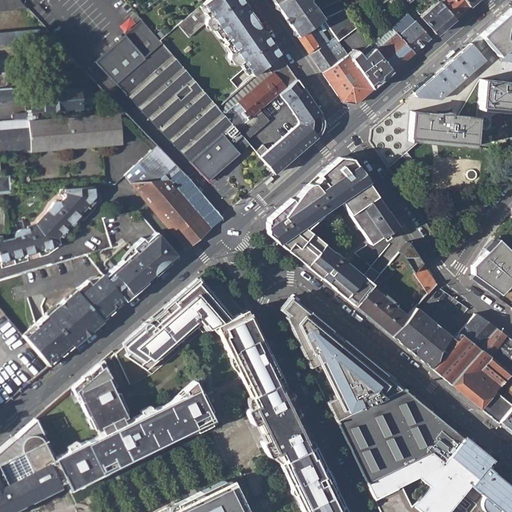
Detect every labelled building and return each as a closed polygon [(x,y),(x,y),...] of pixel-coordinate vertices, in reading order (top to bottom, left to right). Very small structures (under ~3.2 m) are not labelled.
[(0,0),(0,10),(25,8),(17,0),(0,0)] [(203,22),(208,28),(213,29),(228,50),(227,56),(231,62),(236,62),(238,61),(246,73),(249,70),(252,75),(278,53),(241,0),(205,0),(178,24),(188,36),(203,22)] [(287,22),(296,36),(316,23),(322,18),(317,12),(327,4),(340,2),(339,0),(278,0),(273,3),(283,17),(287,14),(291,19),(287,22)] [(440,2),(438,0),(437,0),(430,7),(419,15),(434,34),(453,18),(440,2)] [(441,0),(440,2),(453,18),(468,5),(464,0),(441,0)] [(343,8),(322,18),(335,36),(337,39),(338,40),(357,26),(343,8)] [(511,9),(510,9),(480,35),(501,60),(511,61),(511,9)] [(396,33),(397,35),(412,53),(430,38),(408,13),(391,27),(396,33)] [(287,14),(283,17),(287,22),(291,19),(287,14)] [(296,36),(309,55),(326,43),(329,41),(316,23),(296,36)] [(0,46),(39,44),(37,30),(0,32),(0,46)] [(396,33),(375,50),(392,71),(412,53),(397,35),(396,33)] [(309,55),(341,102),(354,103),(371,88),(347,54),(338,40),(337,39),(335,36),(329,41),(326,43),(309,55)] [(45,48),(72,77),(83,69),(55,40),(53,40),(45,48)] [(115,84),(209,183),(251,147),(236,130),(216,106),(172,55),(161,42),(142,58),(143,60),(115,84)] [(485,60),(470,42),(413,93),(416,97),(439,98),(485,60)] [(370,43),(359,53),(361,57),(373,47),(370,43)] [(347,54),(371,88),(377,83),(392,71),(375,50),(373,47),(361,57),(359,53),(356,50),(353,50),(347,54)] [(216,106),(236,130),(241,125),(259,110),(279,94),(296,79),(278,53),(252,75),(216,106)] [(511,81),(479,78),(477,104),(511,107),(511,81)] [(302,88),(296,79),(279,94),(286,102),(288,99),(302,88)] [(31,109),(31,111),(53,109),(54,110),(91,107),(89,87),(24,91),(25,101),(26,110),(31,109)] [(1,102),(25,101),(24,91),(24,88),(0,90),(1,102)] [(299,127),(269,153),(265,148),(261,144),(254,150),(274,173),(316,136),(313,133),(316,130),(317,126),(317,119),(315,114),(318,112),(302,88),(288,99),(300,116),(299,127)] [(265,148),(269,153),(299,127),(300,116),(288,99),(286,102),(296,117),(294,124),(265,148)] [(244,139),(267,120),(259,110),(241,125),(236,130),(244,139)] [(473,142),(475,118),(411,111),(409,136),(473,142)] [(119,112),(27,120),(0,122),(0,154),(101,146),(121,144),(119,112)] [(157,177),(172,162),(154,144),(121,174),(129,183),(157,177)] [(396,225),(350,158),(349,158),(338,157),(301,189),(293,201),(290,198),(268,218),(266,232),(330,284),(354,305),(371,285),(373,283),(305,228),(337,201),(336,198),(340,199),(340,201),(369,243),(381,235),(386,232),(396,225)] [(129,183),(185,248),(221,217),(195,187),(172,162),(157,177),(129,183)] [(0,192),(10,192),(8,175),(0,175),(0,192)] [(0,259),(25,253),(26,255),(31,253),(30,250),(37,248),(38,249),(58,243),(57,237),(88,205),(86,203),(93,196),(93,186),(59,188),(59,193),(64,197),(60,201),(54,202),(48,211),(49,211),(39,221),(42,223),(24,229),(22,220),(15,222),(17,231),(15,232),(14,233),(13,238),(5,239),(0,240),(0,239),(0,259)] [(134,250),(103,279),(123,301),(176,256),(155,232),(145,241),(142,238),(132,247),(134,250)] [(470,275),(498,296),(511,281),(511,256),(497,241),(470,266),(470,275)] [(398,252),(412,272),(421,262),(407,242),(398,252)] [(412,272),(416,278),(426,269),(421,262),(412,272)] [(416,278),(421,285),(431,276),(426,269),(416,278)] [(21,334),(49,366),(84,335),(123,301),(103,279),(98,273),(86,284),(83,280),(21,334)] [(421,285),(426,293),(435,283),(431,276),(421,285)] [(182,331),(195,319),(204,330),(208,328),(214,325),(230,317),(198,277),(151,317),(152,318),(146,322),(122,343),(126,352),(124,354),(145,368),(185,334),(182,331)] [(371,318),(390,335),(407,315),(390,300),(390,299),(386,296),(385,297),(371,285),(354,305),(371,318)] [(284,318),(334,421),(403,387),(387,374),(343,339),(342,341),(331,332),(333,329),(310,311),(308,313),(290,298),(280,310),(289,315),(284,318)] [(453,339),(414,307),(407,315),(390,335),(410,351),(429,366),(453,339)] [(248,396),(276,382),(273,376),(279,373),(268,352),(265,354),(257,337),(260,335),(247,309),(230,317),(214,325),(239,376),(248,396)] [(460,392),(479,407),(493,390),(498,384),(493,380),(499,374),(490,366),(496,359),(490,354),(504,334),(475,313),(453,339),(429,366),(460,392)] [(195,319),(182,331),(185,334),(195,326),(201,332),(204,330),(195,319)] [(496,359),(510,370),(511,371),(511,382),(501,396),(493,390),(479,407),(489,416),(496,422),(510,404),(511,402),(511,339),(504,334),(490,354),(496,359)] [(493,380),(498,384),(510,370),(496,359),(490,366),(499,374),(493,380)] [(62,489),(65,487),(68,492),(108,472),(213,420),(199,395),(191,380),(173,398),(121,422),(123,415),(114,392),(111,393),(107,387),(111,385),(101,372),(104,370),(100,360),(67,387),(92,436),(58,452),(46,458),(50,466),(61,487),(62,489)] [(279,373),(273,376),(276,382),(282,380),(279,373)] [(280,389),(276,382),(248,396),(253,405),(246,408),(244,411),(251,424),(254,423),(258,432),(262,440),(261,440),(260,443),(267,456),(269,457),(276,452),(281,461),(308,447),(305,441),(307,440),(299,423),(297,423),(293,415),(288,407),(290,406),(281,388),(280,389)] [(403,387),(334,421),(365,484),(430,452),(441,462),(457,442),(462,436),(403,388),(404,388),(403,387)] [(511,434),(511,405),(510,404),(496,422),(503,427),(511,434)] [(0,511),(8,511),(61,487),(50,466),(46,458),(30,421),(0,446),(0,511)] [(441,462),(469,485),(484,466),(491,458),(462,436),(457,442),(441,462)] [(308,447),(281,461),(287,474),(284,475),(288,482),(294,496),(297,494),(305,510),(305,511),(344,511),(346,511),(342,505),(339,506),(326,479),(329,478),(320,458),(317,460),(310,446),(308,447)] [(469,485),(441,462),(430,452),(365,484),(378,511),(446,511),(455,502),(469,485)] [(511,511),(511,488),(484,466),(469,485),(484,497),(482,500),(481,504),(482,508),(484,511),(499,511),(501,510),(503,511),(511,511)] [(236,481),(170,511),(249,511),(245,501),(236,481)] [(297,494),(294,496),(302,511),(305,510),(297,494)]
